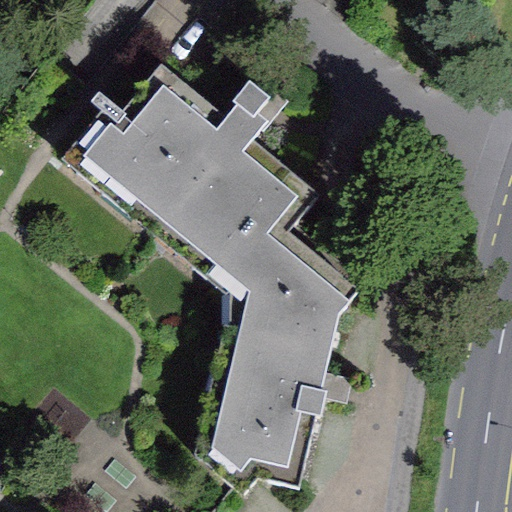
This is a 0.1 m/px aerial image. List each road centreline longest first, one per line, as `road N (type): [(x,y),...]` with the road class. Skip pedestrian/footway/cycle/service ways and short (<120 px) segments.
road 1 (unknown): [(362,90),(338,177),(390,289),(399,352),(373,445),(336,511)]
road 2 (primary): [(476,511),(511,292)]
